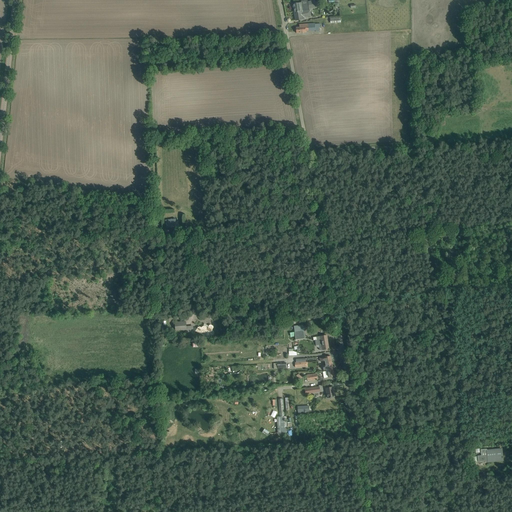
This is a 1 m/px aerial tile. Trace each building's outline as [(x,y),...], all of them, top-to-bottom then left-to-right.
[(308,2),(309,9),(319,7),(318,0),(308,2)] [(309,10),(308,4),(302,5),(301,3),(292,4),(294,12),(303,11),(309,10)] [(303,11),(294,12),(295,21),(304,19),(304,17),(311,16),(310,10),(309,10),(303,11)] [(308,26),(308,24),(299,25),(299,27),(296,28),(296,33),(301,33),(305,32),(305,31),(308,31),(315,31),(319,31),(319,27),(320,27),(320,24),(315,24),(312,24),(312,26),(308,26)] [(165,219),(166,227),(176,227),(176,219),(165,219)] [(186,331),(186,333),(194,332),(193,326),(186,326),(186,322),(174,323),(174,332),(186,331)] [(195,331),(208,339),(210,336),(211,336),(212,336),(213,335),(214,334),(214,332),(213,331),(212,330),(213,328),(213,327),(213,326),(210,325),(209,325),(208,328),(205,326),(203,326),(202,327),(201,328),(199,327),(198,327),(195,331)] [(295,332),(296,340),(305,338),(304,331),(295,332)] [(323,350),(328,349),(326,335),(316,337),(316,340),(315,340),(316,345),(319,345),(319,350),(323,350)] [(295,359),(295,368),(308,367),(307,362),(301,362),(301,359),(295,359)] [(326,370),(333,369),(331,362),(325,363),(325,366),(323,366),(324,371),(326,370)] [(327,398),(334,397),(332,387),(325,388),(327,398)] [(277,417),(278,433),(287,433),(287,417),(284,417),(282,398),(278,399),(280,417),(277,417)] [(481,455),(477,456),(478,462),(485,461),(485,462),(503,461),(502,448),(487,450),(487,449),(481,449),(481,455)]
